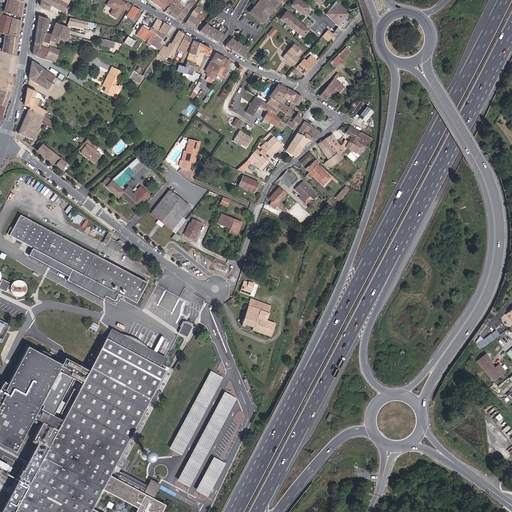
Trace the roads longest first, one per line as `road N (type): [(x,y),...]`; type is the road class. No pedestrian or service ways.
road 1 (residential): [(345,117),(278,171),(238,271),(215,290),(3,145)]
road 2 (motorway): [(505,0),(309,372)]
road 3 (motorway): [(388,58),(396,83),(384,159),(308,354),(309,372)]
road 4 (motorway): [(260,511),(399,246)]
road 5 (secondary): [(432,87),(483,173),(495,218),(488,279),(453,340)]
road 6 (motorway): [(399,246),(511,31)]
road 7 (residential): [(135,0),(305,91)]
road 8 (unknown): [(0,227),(13,203),(29,200),(147,270)]
road 9 (motorway): [(391,393),(375,383),(364,352),(399,246)]
road 10 (motorway): [(309,372),(236,511)]
road 11 (secondary): [(32,0),(3,145)]
road 12 (unknown): [(123,315),(0,234)]
road 13 (motorway): [(278,511),(346,435),(375,433)]
